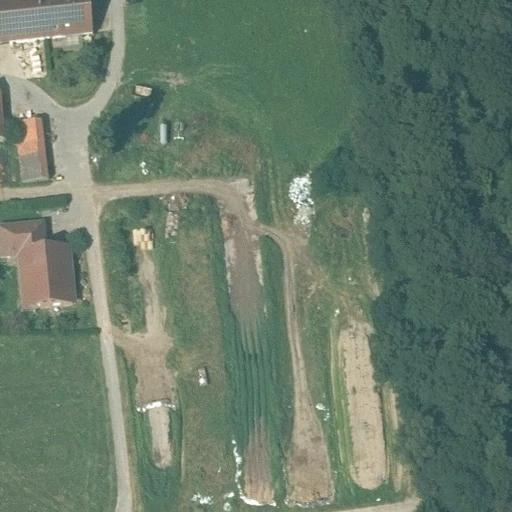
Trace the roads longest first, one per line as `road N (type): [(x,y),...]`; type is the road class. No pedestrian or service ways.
road 1 (track): [(120,511),(81,172),(85,126),(112,72),(118,0)]
road 2 (track): [(454,511),(372,0)]
